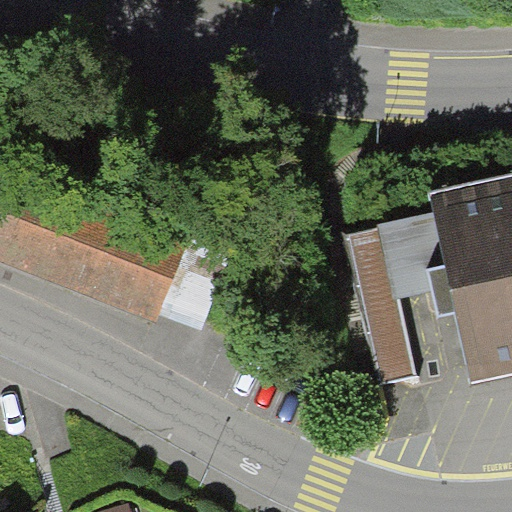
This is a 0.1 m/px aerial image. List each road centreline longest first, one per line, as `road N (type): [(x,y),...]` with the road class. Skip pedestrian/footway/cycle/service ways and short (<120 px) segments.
road 1 (residential): [(0,325),(375,511)]
road 2 (unclassified): [(27,0),(193,49),(320,75)]
road 3 (unclassified): [(320,75),(511,89)]
